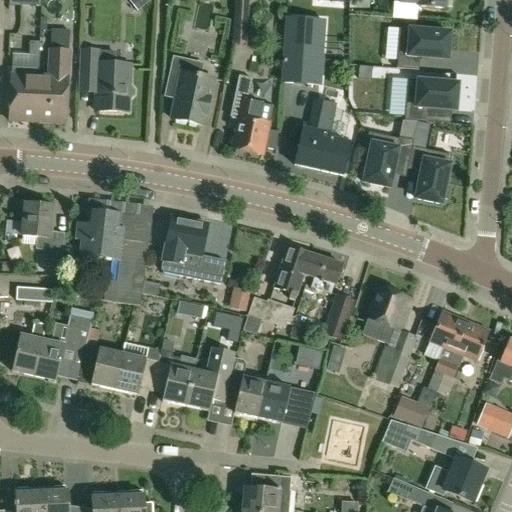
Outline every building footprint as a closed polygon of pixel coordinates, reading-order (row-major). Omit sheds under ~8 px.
[(67,80),(66,80),(69,22),(78,22),(79,0),(49,0),(49,6),(72,7),(71,13),(51,12),(48,79),(36,78),(34,121),(35,123),(65,124),(67,80)] [(236,0),(233,44),(246,45),(249,0),(236,0)] [(321,21),(318,21),(319,12),(304,11),(305,0),(287,0),(286,19),(285,19),(281,84),(317,86),(321,21)] [(418,8),(444,9),(451,10),(451,0),(400,0),(400,5),(418,6),(418,8)] [(39,20),(39,6),(29,6),(29,20),(39,20)] [(447,60),(449,34),(399,30),(396,69),(418,71),(419,58),(447,60)] [(97,51),(80,50),(79,95),(95,96),(94,112),(127,113),(128,99),(132,95),(132,89),(128,84),(129,64),(112,64),(112,52),(97,51)] [(177,96),(172,119),(203,126),(206,115),(210,99),(209,99),(214,80),(200,76),(203,65),(173,58),(166,89),(167,89),(166,93),(177,96)] [(34,121),(36,78),(37,68),(10,67),(8,122),(35,123),(34,121)] [(262,105),(247,102),(251,80),(239,77),(231,116),(238,118),(231,150),(262,156),(264,150),(275,152),(277,134),(267,132),(269,124),(259,121),(262,105)] [(407,80),(404,120),(426,122),(427,109),(455,111),(457,84),(407,80)] [(328,139),(332,117),(338,94),(324,91),(321,102),(318,102),(317,109),(312,108),(307,130),(296,127),(292,143),(298,145),(293,166),(341,178),(348,144),(328,139)] [(417,124),(415,132),(427,134),(429,126),(417,124)] [(369,155),(363,184),(389,190),(395,161),(408,164),(412,144),(398,141),(397,142),(367,136),(363,154),(369,155)] [(411,148),(407,170),(420,172),(414,200),(440,205),(442,199),(446,200),(448,189),(444,188),(451,156),(411,148)] [(69,219),(51,217),(52,208),(24,205),(20,237),(36,238),(35,252),(42,252),(41,260),(40,275),(58,276),(60,263),(61,263),(64,235),(67,235),(69,219)] [(118,261),(115,284),(105,283),(103,303),(139,307),(140,291),(142,292),(147,246),(149,246),(151,223),(136,221),(136,216),(88,210),(86,224),(76,223),(73,240),(80,241),(78,256),(118,261)] [(200,257),(206,226),(170,219),(159,271),(162,275),(174,277),(220,287),(225,262),(200,257)] [(303,276),(310,254),(287,247),(271,293),(277,294),(278,291),(290,295),(288,299),(294,301),(300,284),(303,276)] [(310,255),(310,254),(303,276),(313,280),(310,288),(330,295),(333,286),(334,286),(342,265),(310,255)] [(16,289),(16,302),(51,304),(51,291),(16,289)] [(361,335),(386,344),(373,382),(374,382),(397,391),(416,340),(416,341),(421,326),(417,324),(412,338),(392,331),(393,328),(399,330),(410,300),(381,290),(376,301),(374,300),(361,335)] [(355,302),(345,300),(335,297),(322,338),(342,344),(355,302)] [(257,337),(258,332),(262,322),(285,329),(286,325),(289,326),(294,311),(267,301),(266,303),(254,299),(241,332),(257,337)] [(431,405),(436,395),(451,352),(464,322),(441,311),(428,342),(443,348),(433,372),(434,372),(427,390),(424,389),(418,405),(401,399),(394,419),(421,430),(431,405)] [(79,376),(85,346),(91,320),(69,316),(64,338),(63,338),(62,345),(43,340),(45,327),(33,377),(55,382),(57,371),(79,376)] [(113,391),(121,354),(96,349),(99,332),(89,330),(92,321),(91,320),(85,346),(79,376),(91,379),(90,386),(113,391)] [(488,332),(464,322),(451,352),(436,395),(446,399),(454,381),(462,356),(476,362),(488,332)] [(33,377),(45,327),(33,324),(31,338),(19,335),(11,372),(33,377)] [(500,362),(497,360),(489,381),(501,386),(503,380),(511,383),(511,341),(509,340),(500,362)] [(185,407),(196,361),(180,358),(180,361),(172,359),(173,354),(173,344),(163,342),(162,350),(160,350),(151,392),(163,395),(162,402),(185,407)] [(151,392),(160,350),(159,352),(138,348),(124,345),(122,354),(121,354),(113,391),(137,397),(139,390),(151,392)] [(230,373),(234,360),(233,360),(234,355),(209,349),(204,373),(195,371),(197,361),(196,361),(185,407),(209,413),(212,400),(223,403),(230,373)] [(258,419),(266,381),(244,376),(246,367),(243,362),(234,360),(230,373),(223,403),(224,403),(225,399),(237,402),(234,414),(258,419)] [(314,392),(289,386),(266,381),(258,419),(281,424),(282,419),(307,424),(314,392)] [(511,415),(485,405),(476,427),(507,440),(511,428),(511,415)] [(449,459),(456,443),(390,421),(382,441),(399,448),(402,439),(449,459)] [(486,472),(470,466),(455,460),(447,478),(442,476),(436,489),(473,504),(486,472)] [(242,488),(240,511),(245,511),(287,511),(290,492),(289,493),(291,480),(250,476),(249,489),(242,488)] [(432,496),(406,486),(394,480),(387,494),(400,500),(401,499),(422,508),(420,511),(439,511),(427,507),(432,496)] [(54,492),(41,492),(41,511),(68,511),(67,491),(66,491),(66,487),(53,488),(54,492)] [(41,511),(41,492),(29,493),(29,489),(17,489),(18,493),(15,493),(16,511),(41,511)] [(129,496),(117,496),(117,511),(151,511),(151,504),(143,504),(143,495),(142,495),(141,491),(128,492),(129,496)] [(117,511),(117,496),(106,497),(105,493),(93,493),(93,497),(91,497),(91,511),(117,511)]
